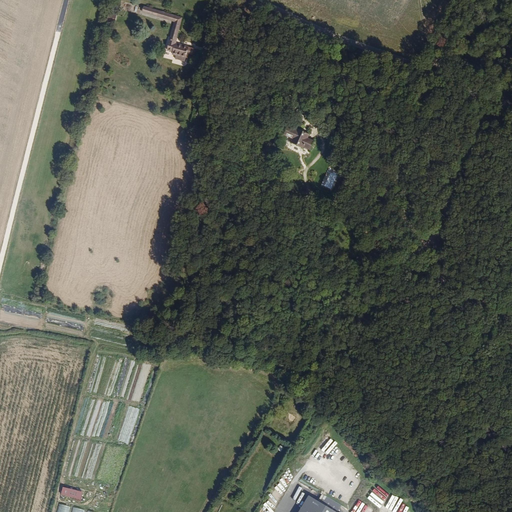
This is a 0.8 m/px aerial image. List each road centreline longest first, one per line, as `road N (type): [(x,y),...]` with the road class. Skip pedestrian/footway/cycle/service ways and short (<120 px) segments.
road 1 (tertiary): [(511,110),(258,0)]
road 2 (track): [(0,259),(66,0)]
